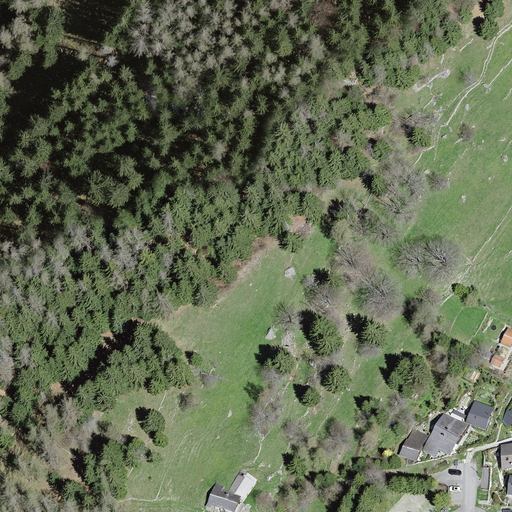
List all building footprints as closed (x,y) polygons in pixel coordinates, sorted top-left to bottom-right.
[(510,346),(511,342),(511,330),(509,328),(502,342),(510,346)] [(486,429),(493,409),(476,402),(468,422),(486,429)] [(511,411),(511,412),(507,409),(503,420),(509,426),(511,423),(511,411)] [(466,425),(445,413),(425,449),(436,455),(440,448),(450,454),(462,434),(466,425)] [(416,460),(426,436),(414,430),(409,441),(407,440),(402,454),(416,460)] [(511,443),(502,445),(503,469),(511,468),(511,443)] [(241,471),(233,485),(229,493),(221,490),(223,486),(217,484),(208,503),(220,507),(234,511),(241,498),(244,499),(257,480),(245,473),(241,471)]
